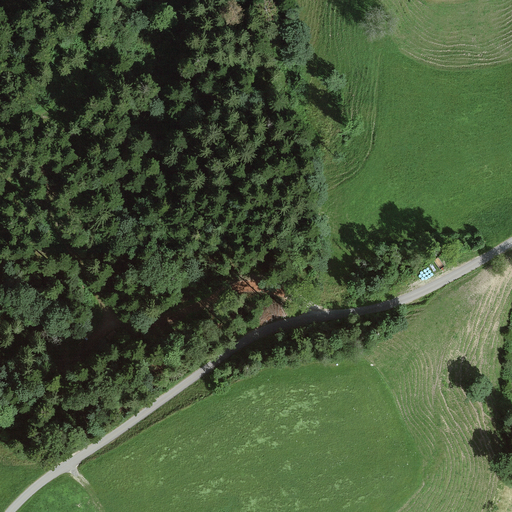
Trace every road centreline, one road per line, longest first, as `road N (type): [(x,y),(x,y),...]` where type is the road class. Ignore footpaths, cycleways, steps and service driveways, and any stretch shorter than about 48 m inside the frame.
road 1 (unclassified): [(10,511),(46,478),(254,336),(400,300),(511,241)]
road 2 (track): [(0,123),(72,122),(93,140),(130,200),(166,202),(241,168),(332,218)]
road 3 (track): [(0,404),(59,385),(88,349),(122,325),(189,312),(243,286),(277,287),(326,317)]
